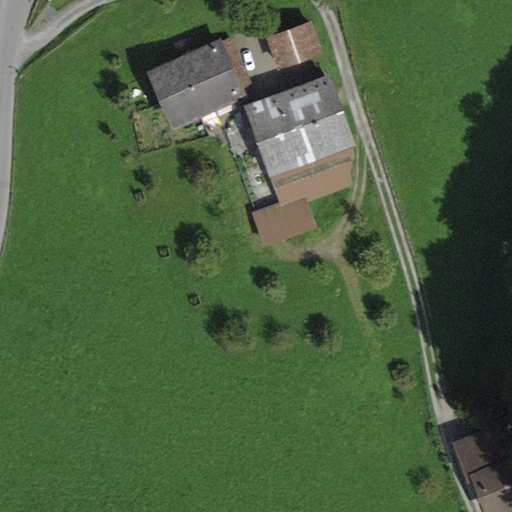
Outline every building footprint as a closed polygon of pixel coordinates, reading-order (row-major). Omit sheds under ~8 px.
[(310,20),(266,36),(278,69),(322,53),(310,20)] [(220,37),(146,71),(172,130),(247,96),(245,92),(254,88),(231,37),(222,41),(220,37)] [(328,72),(243,104),(244,107),(237,109),(242,120),(247,118),(279,203),(280,206),(305,196),(307,203),(354,185),(349,172),(355,155),(352,147),(356,145),(328,72)] [(279,203),(251,213),(264,247),(316,228),(307,203),(305,196),(280,206),(279,203)] [(482,429),(452,441),(468,483),(472,481),(484,511),(511,511),(511,463),(510,458),(482,429)]
